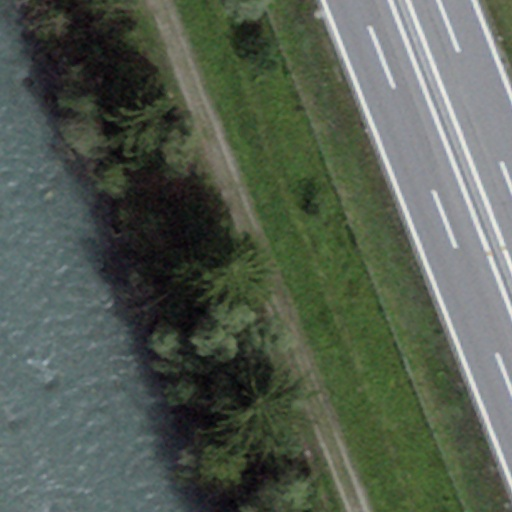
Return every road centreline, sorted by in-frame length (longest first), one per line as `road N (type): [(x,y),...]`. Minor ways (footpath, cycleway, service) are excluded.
road 1 (trunk): [(359,0),(511,393)]
road 2 (trunk): [(511,191),(437,0)]
